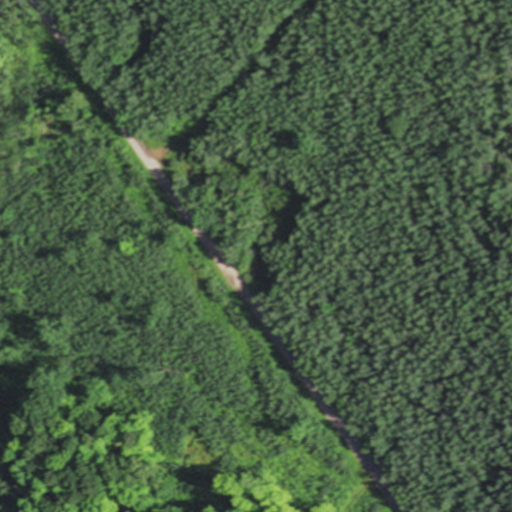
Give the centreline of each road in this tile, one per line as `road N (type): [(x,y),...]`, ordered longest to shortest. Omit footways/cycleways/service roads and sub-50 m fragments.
road 1 (residential): [(399,511),(36,0)]
road 2 (track): [(157,171),(314,0)]
